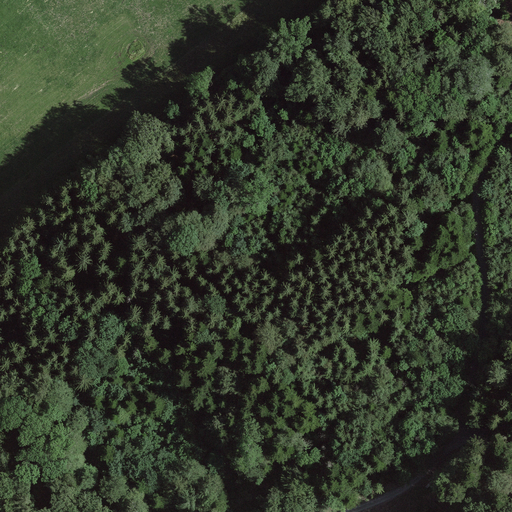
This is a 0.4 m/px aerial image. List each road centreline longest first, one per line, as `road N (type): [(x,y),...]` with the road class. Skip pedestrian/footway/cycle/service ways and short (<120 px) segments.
road 1 (track): [(511,131),(479,189),(487,311),(459,436)]
road 2 (track): [(354,511),(400,489),(459,436)]
